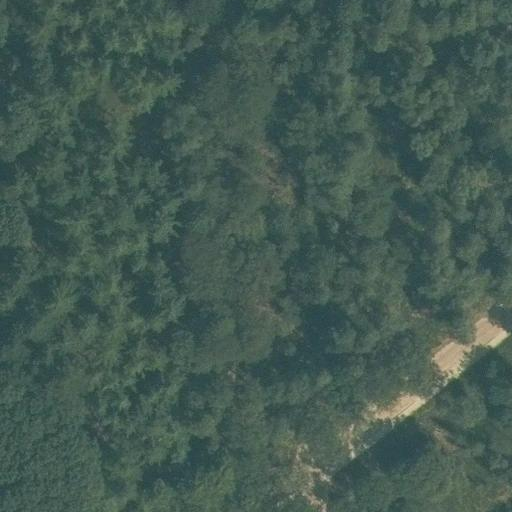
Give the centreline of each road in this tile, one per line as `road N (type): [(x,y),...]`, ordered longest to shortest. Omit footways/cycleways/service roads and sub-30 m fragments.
road 1 (track): [(314,511),(297,338),(288,0)]
road 2 (track): [(246,511),(511,301)]
